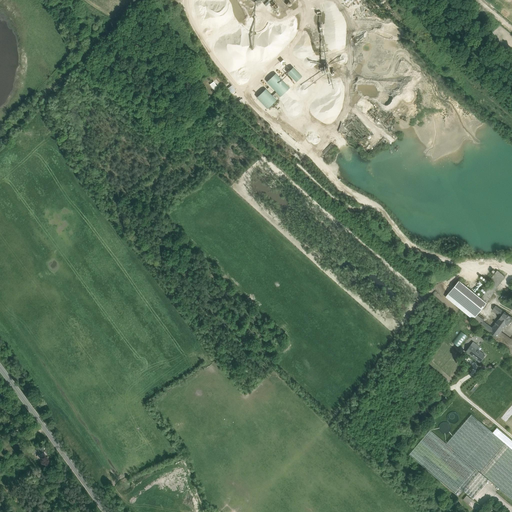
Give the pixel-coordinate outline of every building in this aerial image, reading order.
[(295,82),(301,75),(292,66),(286,73),(295,82)] [(279,97),(289,88),(280,78),(283,75),(279,71),(266,82),(279,97)] [(256,97),(267,109),(276,100),(265,89),(256,97)] [(505,276),(497,270),(489,281),(491,283),(489,287),(494,291),(505,276)] [(486,303),(459,281),(445,297),(473,319),(477,314),(486,303)] [(504,312),(496,305),(492,310),(501,316),(504,312)] [(501,316),(492,328),(482,321),(480,324),(492,333),(497,337),(501,331),(501,332),(506,325),(508,326),(511,319),(511,317),(504,312),(501,316)] [(483,319),(477,314),(473,319),(480,324),(482,321),(483,319)] [(458,347),(467,336),(461,331),(453,342),(458,347)] [(511,339),(501,332),(501,331),(497,337),(492,333),(489,336),(496,341),(496,342),(508,350),(506,352),(511,356),(511,339)] [(480,362),(485,355),(476,348),(478,345),(473,342),(466,352),(480,362)] [(458,417),(458,415),(457,413),(456,412),(455,412),(453,411),(451,411),(450,412),(449,413),(448,413),(448,414),(448,415),(447,416),(448,418),(448,419),(449,420),(450,421),(451,422),(453,422),(454,422),(455,421),(456,420),(457,420),(458,419),(458,418),(458,417)] [(489,480),(511,499),(511,440),(497,427),(492,432),(471,414),(446,443),(430,430),(409,454),(458,496),(463,490),(473,498),(489,480)] [(450,428),(450,427),(450,426),(449,424),(448,424),(447,423),(446,422),(444,422),(443,422),(442,422),(441,423),(439,424),(438,425),(438,427),(438,428),(438,429),(438,430),(439,431),(439,432),(440,433),(441,434),(443,434),(445,434),(446,434),(447,433),(448,433),(449,432),(450,431),(450,430),(450,428)] [(43,448),(39,451),(37,449),(33,452),(36,455),(38,453),(41,458),(47,453),(43,448)] [(463,499),(468,503),(472,499),(467,495),(463,499)]
